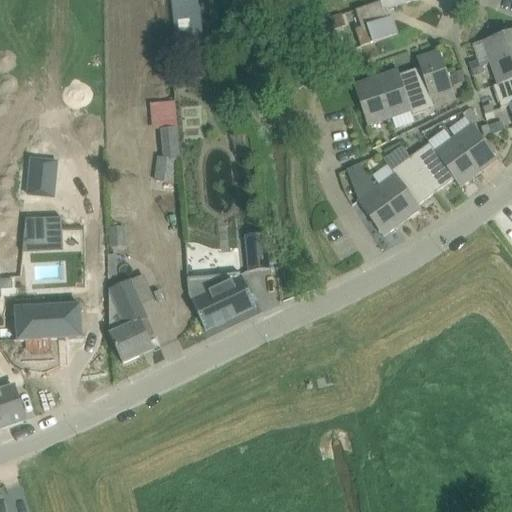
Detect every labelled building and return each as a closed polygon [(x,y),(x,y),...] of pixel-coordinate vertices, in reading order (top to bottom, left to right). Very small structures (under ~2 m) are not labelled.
[(202,0),(175,0),(177,37),(205,36),(202,0)] [(406,4),(405,0),(382,0),(383,1),(382,2),(385,11),(406,4)] [(365,30),(357,33),(362,48),(398,35),(392,18),(388,20),(385,11),(382,2),(359,11),(365,30)] [(342,16),(342,15),(330,19),(334,30),(345,27),(342,16)] [(511,32),(484,42),(491,63),(511,55),(511,32)] [(431,97),(453,90),(440,52),(418,60),(421,69),(433,106),(434,106),(431,97)] [(498,83),(511,77),(511,55),(491,63),(498,83)] [(482,68),(481,66),(480,61),(478,61),(470,64),(472,71),(482,68)] [(314,64),(293,71),(299,90),(321,83),(315,67),(314,64)] [(482,68),(472,71),(474,77),(484,73),(482,68)] [(400,76),(413,113),(433,106),(421,69),(400,76)] [(376,79),(380,88),(390,118),(410,110),(411,113),(413,113),(400,76),(399,71),(376,79)] [(467,82),(464,71),(452,75),(455,86),(467,82)] [(501,109),(510,106),(511,105),(511,77),(498,83),(493,84),(501,109)] [(354,86),(358,96),(368,127),(390,118),(380,88),(376,79),(354,86)] [(489,96),(487,90),(478,92),(480,98),(489,96)] [(154,128),(178,127),(177,102),(153,102),(154,128)] [(477,119),(470,110),(464,115),(471,124),(477,119)] [(503,123),(489,127),(492,136),(505,132),(503,123)] [(498,161),(492,153),(473,125),(451,140),(479,175),(498,161)] [(491,135),(488,127),(481,129),(484,137),(491,135)] [(177,152),(175,129),(162,130),(165,154),(177,152)] [(431,145),(455,181),(460,188),(479,175),(451,140),(446,133),(431,145)] [(409,157),(436,194),(455,181),(431,145),(429,143),(409,157)] [(175,182),(177,159),(158,157),(156,180),(175,182)] [(394,176),(419,207),(436,194),(409,157),(392,169),(394,176)] [(347,171),(347,172),(353,187),(369,177),(360,165),(357,166),(347,171)] [(377,189),(403,224),(422,210),(419,207),(394,176),(377,189)] [(384,238),(403,224),(377,189),(358,203),(384,238)] [(64,217),(27,216),(27,250),(63,250),(64,217)] [(111,228),(112,247),(125,246),(125,228),(111,228)] [(269,270),(266,235),(246,237),(249,272),(269,270)] [(240,277),(187,284),(188,299),(204,334),(205,333),(205,334),(207,334),(207,333),(252,312),(253,313),(254,312),(255,311),(240,277)] [(15,289),(15,280),(0,280),(0,297),(4,298),(3,290),(15,289)] [(109,291),(110,336),(124,365),(155,352),(149,338),(155,335),(131,281),(109,291)] [(81,306),(17,310),(19,342),(83,338),(81,306)] [(14,369),(2,352),(0,353),(0,369),(4,375),(14,369)] [(0,430),(27,421),(16,388),(0,393),(0,430)]
